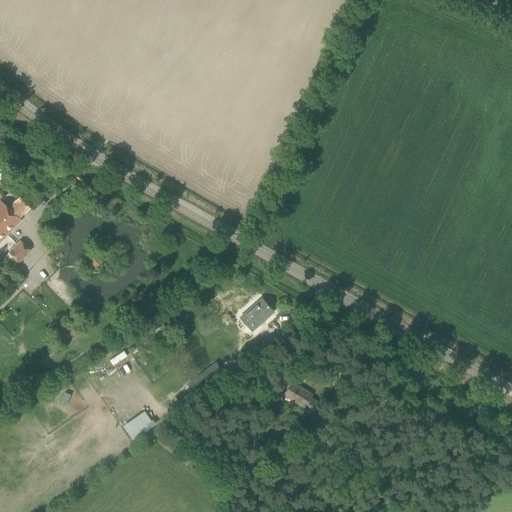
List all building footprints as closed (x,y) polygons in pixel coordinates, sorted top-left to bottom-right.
[(7,207),(0,199),(0,240),(20,220),(18,218),(24,211),(25,211),(34,202),(23,192),(7,207)] [(20,240),(8,252),(18,262),(30,250),(20,240)] [(102,262),(95,255),(88,261),(95,268),(102,262)] [(251,330),(273,311),(261,299),(239,316),(251,330)] [(258,337),(244,346),(247,352),(262,342),(258,337)] [(282,395),(302,407),(301,409),(309,414),(317,401),(310,397),(311,394),(291,381),(282,395)] [(270,402),(278,389),(269,383),(269,385),(267,383),(262,390),(265,392),(262,396),(270,402)] [(68,405),(72,393),(66,391),(62,403),(68,405)]
